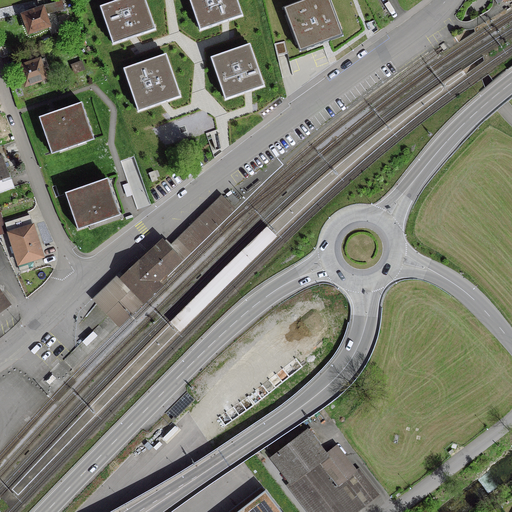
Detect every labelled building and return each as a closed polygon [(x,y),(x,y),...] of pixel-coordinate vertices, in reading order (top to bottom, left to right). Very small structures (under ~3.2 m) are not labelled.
[(145,0),(117,0),(99,6),(113,45),(134,38),(155,30),(145,0)] [(237,0),(188,0),(200,32),(227,23),(243,17),(237,0)] [(330,0),(305,0),(283,8),(299,52),(327,42),(344,35),(330,0)] [(28,10),(29,13),(22,16),(28,33),(30,32),(33,34),(37,32),(39,29),(48,26),(44,14),(62,10),(60,2),(48,5),(48,7),(44,8),(42,9),(35,11),(34,8),(28,10)] [(80,33),(71,36),(75,48),(84,45),(80,33)] [(250,44),(210,58),(225,101),(249,93),(265,87),(250,44)] [(166,53),(122,68),(138,114),(166,103),(181,98),(166,53)] [(43,59),(31,63),(19,68),(25,86),(27,85),(29,86),(34,84),(35,82),(44,79),(41,69),(46,67),(43,59)] [(80,104),(39,118),(51,153),(92,139),(80,104)] [(0,192),(13,188),(8,174),(6,175),(0,157),(0,192)] [(107,179),(64,194),(77,231),(119,216),(107,179)] [(225,214),(216,204),(190,230),(199,239),(225,214)] [(29,216),(5,224),(18,265),(20,272),(33,267),(31,260),(42,257),(29,216)] [(227,266),(170,321),(181,332),(237,275),(278,237),(267,226),(227,266)] [(162,273),(176,260),(165,248),(161,245),(151,254),(138,266),(110,292),(127,310),(141,297),(143,299),(157,286),(157,285),(166,277),(162,273)] [(0,315),(12,307),(0,290),(0,315)] [(291,483),(288,485),(308,511),(354,511),(363,506),(378,494),(358,468),(352,473),(333,449),(325,456),(306,431),(303,427),(300,430),(295,433),(298,437),(271,458),(291,483)] [(281,511),(263,488),(231,511),(281,511)]
